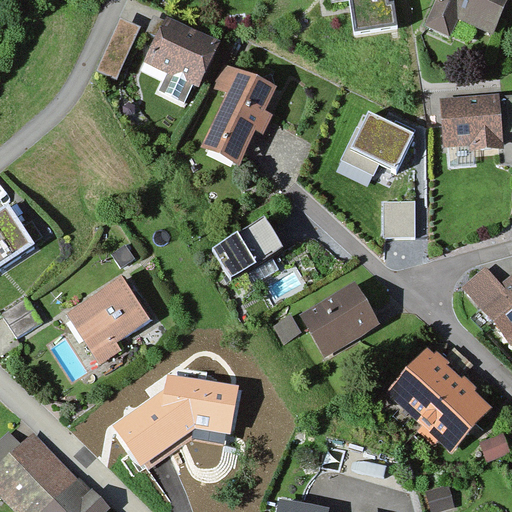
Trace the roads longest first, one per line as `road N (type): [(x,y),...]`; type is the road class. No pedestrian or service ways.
road 1 (residential): [(117,0),(76,85),(0,156)]
road 2 (residential): [(0,381),(134,511)]
road 3 (residential): [(511,391),(404,293)]
road 4 (residential): [(404,293),(306,194)]
